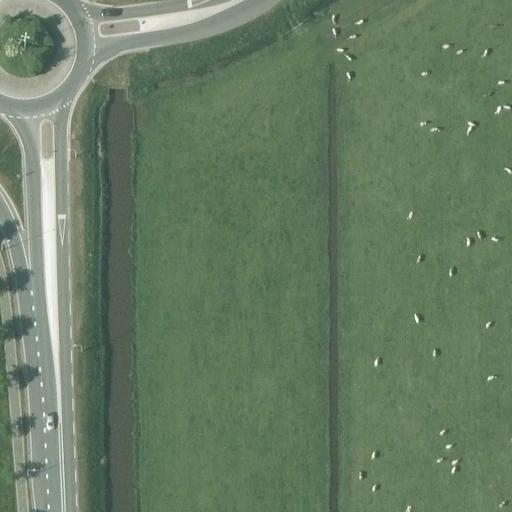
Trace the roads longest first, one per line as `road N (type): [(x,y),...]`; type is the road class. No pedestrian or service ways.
road 1 (primary): [(59,511),(47,300)]
road 2 (track): [(280,0),(309,45),(390,0)]
